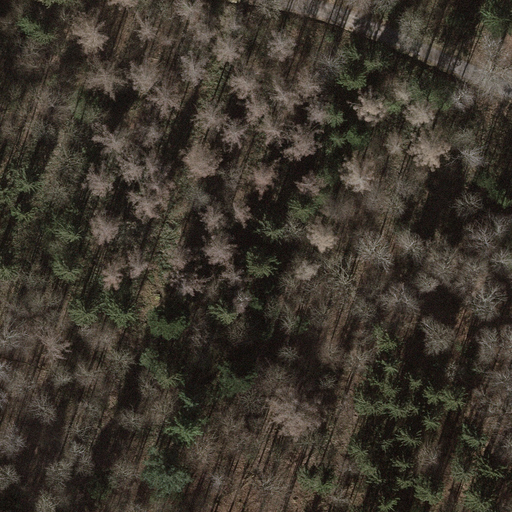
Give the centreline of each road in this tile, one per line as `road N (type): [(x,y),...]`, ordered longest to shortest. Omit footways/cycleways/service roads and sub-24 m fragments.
road 1 (motorway): [(0,232),(511,158)]
road 2 (motorway): [(19,511),(511,429)]
road 3 (track): [(283,0),(348,16),(511,88)]
